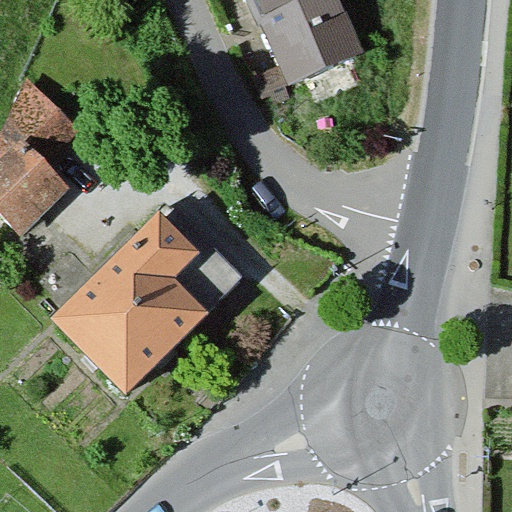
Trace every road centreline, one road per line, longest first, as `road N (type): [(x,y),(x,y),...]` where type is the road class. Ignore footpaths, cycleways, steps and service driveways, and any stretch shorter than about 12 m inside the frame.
road 1 (residential): [(413,229),(254,154),(184,0)]
road 2 (secondary): [(413,229),(450,0)]
road 3 (secondary): [(176,511),(205,484),(320,434)]
road 4 (secondary): [(404,467),(425,452),(442,406),(436,381),(399,348)]
road 5 (secondary): [(399,348),(369,345),(342,356),(322,378),(314,406),(320,434)]
